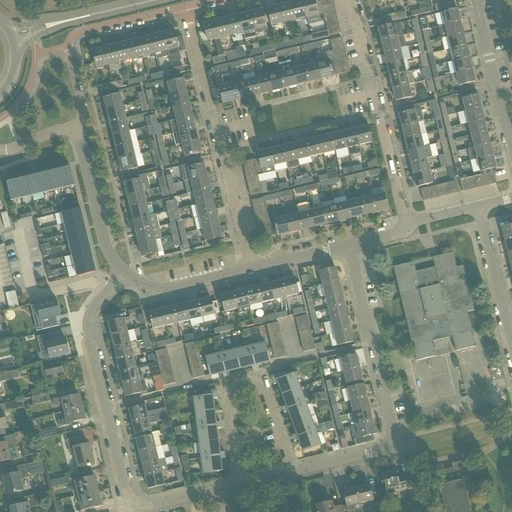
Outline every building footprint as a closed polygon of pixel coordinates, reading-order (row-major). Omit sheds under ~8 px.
[(302,0),(299,0),(298,0),(299,1),(291,3),(295,22),(301,21),(301,19),(307,18),(302,0)] [(302,0),(307,18),(313,16),(313,18),(319,16),(314,0),(302,0)] [(455,0),(454,0),(442,3),(443,9),(457,6),(455,0)] [(291,3),(284,5),(283,4),(279,5),(283,23),(289,22),(290,23),(295,22),(291,3)] [(283,23),(279,5),(274,6),(275,7),(268,9),(272,28),(277,26),(277,25),(283,23)] [(335,10),(334,5),(322,8),(324,13),(335,10)] [(458,9),(442,13),(445,25),(461,21),(463,20),(461,13),(459,14),(458,9)] [(255,11),(250,12),(251,16),(255,30),(261,29),(261,30),(267,29),(263,10),(255,12),(255,11)] [(336,16),(335,10),(324,13),(325,19),(336,16)] [(250,12),(246,13),(247,14),(239,16),(244,35),(249,33),(249,32),(255,30),(251,16),(250,12)] [(400,20),(399,13),(385,17),(386,23),(400,20)] [(239,16),(232,18),(231,17),(227,18),(232,36),(238,34),(238,36),(244,35),(239,16)] [(338,21),(336,16),(325,19),(326,24),(338,21)] [(426,17),(420,18),(423,31),(428,29),(429,29),(426,17)] [(232,36),(227,18),(223,19),(223,20),(216,21),(220,40),(226,39),(225,37),(232,36)] [(220,40),(216,21),(209,23),(208,22),(204,23),(208,41),(214,39),(219,57),(224,56),(220,40)] [(339,27),(338,21),(326,24),(327,30),(339,27)] [(464,33),(461,21),(445,25),(439,27),(442,39),(448,37),(464,33)] [(378,28),(381,41),(404,35),(401,23),(378,28)] [(341,33),(339,27),(327,30),(329,36),(341,33)] [(186,51),(183,37),(176,38),(175,30),(170,31),(170,32),(163,34),(167,53),(168,57),(180,54),(180,53),(186,51)] [(466,45),(464,33),(448,37),(451,49),(466,45)] [(167,53),(163,34),(156,36),(155,35),(151,36),(155,54),(161,53),(163,58),(168,57),(167,53)] [(381,41),(384,53),(400,49),(406,47),(404,35),(381,41)] [(155,54),(151,36),(147,37),(147,38),(139,40),(144,58),(149,57),(149,56),(155,54)] [(330,41),(332,47),(343,44),(342,38),(330,41)] [(144,58),(139,40),(132,41),(128,42),(132,60),(138,58),(138,60),(144,58)] [(132,60),(128,42),(123,43),(124,44),(116,45),(121,64),(126,63),(126,61),(132,60)] [(426,55),(423,43),(417,45),(420,57),(426,55)] [(345,49),(343,44),(332,47),(333,51),(333,52),(345,49)] [(115,65),(121,64),(116,45),(109,47),(109,46),(104,47),(109,65),(115,64),(115,65)] [(468,50),(466,45),(451,49),(453,61),(469,58),(469,57),(471,56),(470,51),(468,50)] [(102,67),(109,65),(104,47),(100,48),(100,49),(93,51),(97,70),(103,68),(102,67)] [(408,47),(407,47),(400,49),(384,53),(387,65),(403,61),(411,59),(408,47)] [(346,55),(345,49),(333,52),(334,58),(346,55)] [(338,75),(337,68),(336,63),(334,58),(333,52),(333,51),(322,54),(324,62),(317,63),(321,80),(334,77),(334,76),(338,75)] [(347,60),(346,55),(334,58),(336,63),(347,60)] [(428,67),(426,55),(420,57),(423,69),(428,67)] [(214,64),(221,63),(226,61),(224,56),(219,57),(212,58),(214,64)] [(471,63),(469,58),(453,61),(456,74),(472,70),(472,69),(474,68),(473,62),(471,63)] [(348,66),(347,60),(336,63),(337,68),(348,66)] [(406,73),(403,61),(387,65),(390,77),(406,73)] [(309,83),(321,80),(317,63),(305,66),(309,83)] [(171,69),(171,70),(173,75),(185,72),(183,66),(171,69)] [(309,83),(305,66),(293,69),(297,86),(309,83)] [(350,72),(348,66),(337,68),(338,75),(350,72)] [(423,69),(421,69),(422,73),(424,73),(426,81),(431,79),(428,67),(423,69)] [(273,92),(285,89),(281,72),(280,70),(277,70),(276,69),(268,71),(269,75),(273,92)] [(297,86),(293,69),(281,72),(285,89),(297,86)] [(475,82),(472,70),(456,74),(459,86),(475,82)] [(393,89),(409,85),(415,84),(412,71),(406,73),(390,77),(393,89)] [(236,101),(232,84),(231,80),(229,74),(222,76),(225,86),(219,87),(223,103),(236,101)] [(244,81),(243,75),(235,77),(235,78),(231,80),(232,84),(236,101),(248,98),(244,81)] [(260,95),(273,92),(269,75),(256,78),(260,95)] [(260,95),(256,78),(244,81),(248,98),(260,95)] [(168,83),(171,95),(187,92),(184,79),(168,83)] [(116,89),(115,83),(101,86),(102,92),(116,89)] [(412,97),(409,85),(393,89),(396,101),(412,97)] [(190,104),(187,92),(171,95),(173,108),(190,104)] [(104,98),(107,111),(123,107),(120,94),(104,98)] [(463,99),(465,111),(481,107),(478,95),(463,99)] [(193,116),(190,104),(173,108),(176,120),(193,116)] [(399,114),(402,127),(418,123),(424,121),(420,104),(402,109),(403,113),(399,114)] [(126,119),(123,107),(107,111),(110,123),(126,119)] [(484,120),(481,107),(465,111),(468,123),(484,120)] [(179,132),(196,128),(193,116),(176,120),(179,132)] [(129,131),(126,119),(110,123),(113,135),(129,131)] [(487,132),(484,120),(468,123),(471,136),(487,132)] [(402,127),(405,139),(421,135),(418,123),(402,127)] [(368,126),(356,129),(360,145),(372,142),(368,126)] [(196,128),(179,132),(174,134),(176,146),(182,144),(199,140),(196,128)] [(360,145),(356,129),(343,132),(347,148),(349,156),(361,153),(360,145)] [(132,143),(129,131),(113,135),(116,147),(132,143)] [(347,148),(343,132),(331,135),(335,151),(347,148)] [(490,144),(487,132),(471,136),(474,147),(474,148),(490,144)] [(335,151),(331,135),(319,138),(323,154),(335,151)] [(405,139),(408,151),(424,147),(421,135),(405,139)] [(323,154),(319,138),(307,141),(311,157),(323,154)] [(202,153),(199,140),(182,144),(185,157),(189,156),(190,160),(199,158),(198,154),(202,153)] [(311,157),(307,141),(294,144),(298,160),(311,157)] [(449,154),(446,142),(441,143),(444,155),(449,154)] [(135,156),(132,143),(116,147),(119,159),(135,156)] [(282,147),(286,163),(287,169),(300,166),(298,160),(294,144),(282,147)] [(491,148),(490,144),(474,148),(468,149),(471,161),(477,160),(493,156),(492,153),(494,151),(493,148),(491,148)] [(408,151),(411,163),(426,159),(432,158),(429,146),(424,147),(408,151)] [(286,163),(282,147),(270,150),(274,166),(286,163)] [(169,165),(165,149),(160,150),(164,166),(169,165)] [(254,160),(255,166),(257,171),(258,176),(275,172),(274,166),(270,150),(257,153),(259,159),(254,160)] [(138,168),(135,156),(119,159),(122,172),(126,171),(127,175),(136,173),(135,169),(138,168)] [(496,168),(493,156),(477,160),(480,172),(496,168)] [(255,166),(254,160),(254,159),(242,162),(244,168),(255,166)] [(429,171),(426,159),(411,163),(414,175),(429,171)] [(207,176),(204,164),(188,168),(187,165),(180,166),(183,182),(185,182),(190,180),(207,176)] [(463,176),(460,164),(455,165),(459,181),(460,180),(466,179),(465,176),(463,176)] [(257,171),(255,166),(244,168),(245,174),(257,171)] [(75,185),(70,167),(59,170),(64,188),(75,185)] [(64,188),(59,170),(49,172),(53,191),(64,188)] [(258,176),(257,171),(245,174),(246,179),(258,176)] [(432,184),(429,171),(414,175),(417,187),(432,184)] [(53,191),(49,172),(38,175),(43,193),(53,191)] [(493,172),(487,174),(490,185),(496,184),(493,172)] [(127,183),(125,183),(128,195),(144,192),(142,186),(149,184),(147,174),(126,179),(127,183)] [(490,185),(487,174),(482,175),(485,186),(490,185)] [(43,193),(38,175),(28,177),(32,196),(43,193)] [(485,186),(482,175),(477,176),(479,188),(485,186)] [(210,188),(207,176),(190,180),(185,182),(188,194),(194,192),(210,188)] [(259,182),(258,176),(246,179),(248,185),(259,182)] [(479,188),(477,176),(471,178),(474,189),(479,188)] [(32,196),(28,177),(17,180),(22,198),(32,196)] [(474,189),(471,178),(466,179),(468,190),(474,189)] [(468,190),(466,179),(460,180),(462,192),(468,190)] [(22,198),(17,180),(6,182),(11,201),(22,198)] [(455,181),(449,183),(451,194),(457,193),(455,181)] [(260,187),(259,182),(248,185),(249,190),(260,187)] [(451,194),(449,183),(443,184),(446,196),(451,194)] [(446,196),(443,184),(438,186),(440,197),(446,196)] [(440,197),(438,186),(432,187),(435,198),(440,197)] [(262,193),(260,187),(249,190),(250,196),(262,193)] [(435,198),(432,187),(427,188),(430,200),(435,198)] [(213,201),(210,188),(194,192),(197,205),(213,201)] [(430,200),(427,188),(421,190),(423,201),(430,200)] [(376,213),(372,196),(370,189),(358,192),(360,199),(364,216),(376,213)] [(147,204),(144,192),(128,195),(131,208),(147,204)] [(282,197),(281,193),(263,197),(263,198),(264,202),(282,197)] [(384,193),(372,196),(376,213),(388,210),(384,193)] [(265,205),(264,202),(263,198),(252,201),(253,207),(265,205)] [(364,216),(360,199),(348,202),(351,219),(364,216)] [(216,213),(213,201),(197,205),(200,217),(216,213)] [(351,219),(348,202),(335,205),(339,222),(351,219)] [(150,216),(147,204),(131,208),(134,220),(150,216)] [(266,210),(265,205),(253,207),(254,213),(266,210)] [(335,205),(323,208),(327,224),(339,222),(335,205)] [(83,219),(80,208),(61,213),(64,224),(83,219)] [(327,224),(323,208),(311,211),(315,227),(327,224)] [(267,215),(267,214),(266,210),(254,213),(256,218),(267,215)] [(315,227),(311,211),(299,214),(303,230),(315,227)] [(0,214),(0,222),(2,230),(11,228),(7,212),(0,214)] [(290,233),(286,217),(275,220),(273,212),(267,214),(267,215),(269,221),(270,226),(272,232),(273,236),(277,235),(278,236),(290,233)] [(219,225),(216,213),(200,217),(203,229),(219,225)] [(303,230),(299,214),(286,217),(290,233),(303,230)] [(269,221),(267,215),(256,218),(257,224),(269,221)] [(153,228),(150,216),(134,220),(131,220),(131,221),(133,229),(135,228),(136,232),(153,228)] [(502,228),(505,241),(511,238),(511,218),(507,219),(509,226),(502,228)] [(85,230),(83,219),(64,224),(67,234),(85,230)] [(183,221),(178,222),(181,234),(186,233),(183,221)] [(270,226),(269,221),(257,224),(258,229),(270,226)] [(222,238),(219,225),(203,229),(206,242),(222,238)] [(272,232),(270,226),(258,229),(260,235),(272,232)] [(156,240),(153,228),(136,232),(139,244),(156,240)] [(88,240),(85,230),(67,234),(69,245),(88,240)] [(90,251),(88,240),(69,245),(72,255),(90,251)] [(159,253),(156,240),(139,244),(142,257),(159,253)] [(93,261),(90,251),(72,255),(74,266),(93,261)] [(409,264),(394,267),(416,361),(436,356),(433,342),(452,337),(455,351),(475,347),(467,312),(474,311),(470,296),(467,282),(467,281),(463,266),(457,268),(453,253),(438,257),(440,267),(411,273),(409,264)] [(96,272),(93,261),(74,266),(77,277),(96,272)] [(319,272),(322,284),(338,280),(335,268),(319,272)] [(294,278),(282,281),(286,297),(298,294),(294,278)] [(341,293),(338,280),(322,284),(325,297),(341,293)] [(286,297),(282,281),(270,284),(273,300),(286,297)] [(273,300),(270,284),(257,287),(261,303),(273,300)] [(261,303),(257,287),(245,290),(249,306),(261,303)] [(249,306),(245,290),(233,293),(237,309),(238,314),(243,313),(242,307),(249,306)] [(5,293),(9,309),(19,307),(15,291),(5,293)] [(237,309),(233,293),(220,296),(224,312),(237,309)] [(344,305),(341,293),(325,297),(328,309),(344,305)] [(214,314),(210,298),(198,301),(202,317),(214,314)] [(56,300),(30,306),(31,309),(32,309),(34,314),(39,313),(43,330),(58,326),(57,319),(55,320),(54,317),(60,316),(56,300)] [(202,317),(198,301),(186,304),(190,320),(202,317)] [(190,320),(186,304),(174,307),(177,323),(190,320)] [(345,310),(344,305),(328,309),(331,321),(347,317),(347,318),(349,317),(347,309),(345,310)] [(177,323),(174,307),(161,310),(165,326),(177,323)] [(165,326),(161,310),(149,313),(153,329),(165,326)] [(307,315),(296,317),(297,323),(309,320),(307,315)] [(350,330),(347,318),(347,317),(331,321),(334,334),(350,330)] [(108,323),(111,335),(127,331),(124,319),(108,323)] [(310,326),(309,320),(297,323),(298,329),(310,326)] [(280,327),(278,322),(267,324),(268,330),(280,327)] [(311,332),(310,326),(298,329),(300,334),(311,332)] [(281,333),(280,327),(268,330),(269,336),(281,333)] [(9,330),(2,331),(4,341),(11,339),(9,330)] [(353,342),(350,330),(334,334),(337,346),(353,342)] [(130,344),(127,331),(111,335),(114,347),(130,344)] [(313,337),(311,332),(300,334),(301,340),(313,337)] [(282,339),(281,333),(269,336),(271,342),(282,339)] [(69,354),(65,339),(52,342),(50,334),(37,337),(39,346),(46,344),(50,358),(69,354)] [(301,340),(302,346),(314,343),(313,337),(301,340)] [(284,344),(282,339),(271,342),(272,347),(284,344)] [(4,342),(2,343),(4,351),(12,349),(10,341),(4,342)] [(198,347),(196,342),(185,345),(186,350),(198,347)] [(254,346),(253,343),(246,345),(246,348),(224,353),(224,350),(216,352),(217,355),(206,357),(207,360),(210,376),(223,373),(224,378),(229,376),(228,372),(252,366),(253,370),(259,369),(258,365),(269,362),(266,347),(265,343),(254,346)] [(316,349),(315,345),(314,343),(302,346),(304,351),(316,349)] [(322,343),(317,344),(315,345),(316,349),(318,348),(319,353),(324,352),(322,343)] [(130,344),(114,347),(117,360),(133,356),(140,354),(139,348),(137,348),(131,350),(130,344)] [(285,350),(284,344),(272,347),(273,353),(285,350)] [(199,353),(198,347),(186,350),(187,356),(199,353)] [(169,355),(167,349),(156,352),(157,357),(169,355)] [(286,356),(285,350),(273,353),(275,359),(286,356)] [(200,359),(199,353),(187,356),(189,362),(200,359)] [(170,360),(169,355),(157,357),(158,363),(170,360)] [(356,355),(340,359),(343,371),(359,367),(356,355)] [(117,360),(120,372),(136,368),(133,356),(117,360)] [(202,364),(200,359),(189,362),(190,367),(202,364)] [(171,366),(170,360),(158,363),(160,369),(171,366)] [(63,372),(61,363),(53,365),(55,374),(63,372)] [(203,370),(202,364),(190,367),(191,373),(203,370)] [(55,374),(53,365),(44,367),(46,376),(55,374)] [(173,372),(171,366),(160,369),(161,374),(173,372)] [(158,367),(151,368),(152,376),(160,374),(158,367)] [(362,380),(359,367),(343,371),(346,384),(362,380)] [(137,375),(136,368),(120,372),(118,372),(118,373),(118,372),(120,379),(121,379),(123,384),(139,380),(144,379),(143,374),(137,375)] [(0,381),(19,377),(17,370),(0,374),(0,381)] [(204,376),(203,370),(191,373),(193,379),(204,376)] [(174,377),(173,372),(161,374),(162,380),(174,377)] [(283,373),(271,377),(274,384),(278,383),(286,406),(282,408),(284,413),(288,411),(292,423),(296,434),(292,436),(294,441),(298,440),(302,452),(320,445),(317,435),(320,435),(318,430),(317,426),(314,427),(310,416),(306,406),(309,405),(307,398),(304,399),(296,377),(299,376),(298,373),(286,377),(285,372),(283,373)] [(71,373),(48,378),(52,396),(75,390),(71,373)] [(175,383),(174,377),(162,380),(164,386),(175,383)] [(144,379),(139,380),(123,384),(126,396),(147,391),(144,379)] [(363,385),(347,388),(350,401),(366,397),(365,393),(367,391),(366,386),(363,385)] [(336,405),(333,390),(328,391),(331,406),(336,405)] [(216,391),(203,392),(202,393),(203,397),(190,399),(191,402),(194,402),(197,424),(194,425),(195,432),(197,432),(200,454),(197,455),(198,462),(201,462),(203,474),(222,471),(220,459),(224,458),(224,453),(220,453),(216,429),(221,428),(220,423),(216,423),(213,399),(217,399),(216,391)] [(319,397),(326,395),(325,392),(318,393),(308,397),(309,398),(307,398),(308,401),(311,400),(319,397)] [(33,405),(41,403),(50,401),(48,393),(31,397),(33,405)] [(63,404),(65,411),(82,407),(79,395),(64,399),(64,397),(52,400),(54,407),(63,404)] [(369,409),(366,397),(350,401),(353,413),(369,409)] [(22,400),(8,403),(10,410),(24,407),(22,400)] [(145,406),(129,410),(132,422),(148,418),(159,415),(161,415),(160,409),(146,413),(145,406)] [(84,419),(82,407),(65,411),(66,418),(58,420),(59,427),(71,424),(70,423),(84,419)] [(372,422),(369,409),(353,413),(356,425),(372,422)] [(161,415),(159,415),(160,420),(162,421),(163,422),(169,420),(167,413),(161,415)] [(151,431),(149,424),(162,421),(160,420),(159,415),(148,418),(132,422),(135,435),(151,431)] [(373,427),(372,422),(356,425),(350,427),(354,446),(364,443),(363,437),(375,434),(377,433),(375,427),(373,427)] [(41,426),(33,428),(37,440),(58,434),(57,427),(42,430),(41,426)] [(0,462),(17,458),(15,448),(17,447),(14,434),(0,438),(2,444),(0,444),(0,462)] [(74,438),(66,440),(69,450),(73,448),(74,453),(78,467),(82,466),(87,465),(87,466),(90,465),(90,464),(93,464),(88,444),(83,446),(80,436),(74,438)] [(136,439),(139,452),(155,448),(152,436),(136,439)] [(158,460),(155,448),(139,452),(142,464),(158,460)] [(165,459),(158,460),(142,464),(145,476),(161,472),(168,470),(165,459)] [(14,474),(2,477),(6,494),(17,491),(22,490),(20,478),(30,476),(30,475),(43,471),(40,461),(27,464),(17,467),(12,468),(14,474)] [(479,509),(476,499),(469,469),(466,470),(464,461),(452,464),(453,468),(438,472),(442,486),(439,486),(445,511),(470,511),(471,511),(479,509)] [(386,489),(378,491),(381,503),(389,501),(387,494),(412,489),(408,473),(398,476),(396,471),(395,471),(395,470),(393,469),(388,471),(387,472),(387,473),(380,474),(382,482),(384,482),(386,489)] [(164,485),(161,472),(145,476),(148,489),(164,485)] [(65,477),(49,481),(51,487),(67,484),(65,477)] [(94,477),(78,480),(75,481),(78,495),(97,491),(94,477)] [(374,500),(370,485),(357,488),(361,505),(367,504),(366,502),(374,500)] [(348,511),(361,508),(360,505),(361,505),(357,488),(343,492),(348,511)] [(29,511),(29,508),(54,502),(52,491),(35,495),(23,498),(25,504),(9,507),(10,511),(29,511)] [(101,506),(97,491),(78,495),(81,510),(101,506)] [(341,511),(340,506),(341,511),(334,511),(333,508),(332,503),(315,506),(316,511),(341,511)]
